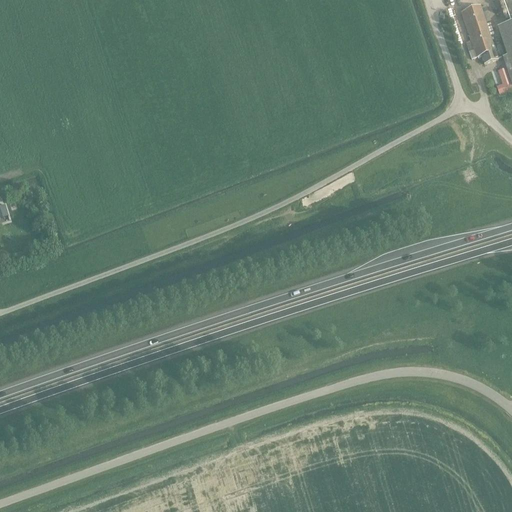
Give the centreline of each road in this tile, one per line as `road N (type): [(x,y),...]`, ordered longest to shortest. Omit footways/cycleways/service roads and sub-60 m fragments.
road 1 (unclassified): [(0,504),(379,376),(437,374),(511,409)]
road 2 (trunk): [(511,224),(0,394)]
road 3 (trunk): [(0,408),(511,238)]
road 4 (unclassified): [(458,105),(263,213),(0,313)]
